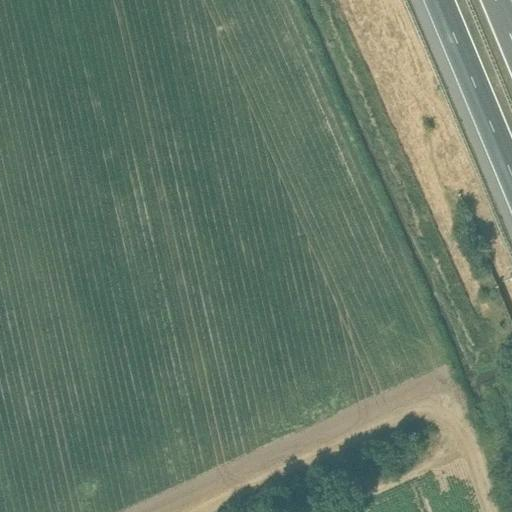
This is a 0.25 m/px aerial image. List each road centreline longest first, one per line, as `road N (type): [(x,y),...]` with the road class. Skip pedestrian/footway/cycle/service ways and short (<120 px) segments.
road 1 (track): [(406,420),(209,511)]
road 2 (motorway): [(441,0),(511,173)]
